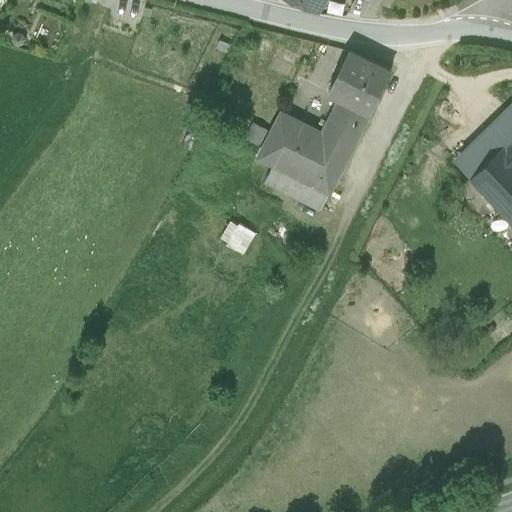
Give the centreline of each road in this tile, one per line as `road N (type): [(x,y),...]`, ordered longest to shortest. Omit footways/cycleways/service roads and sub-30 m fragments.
road 1 (track): [(338,229),(249,405),(201,474),(151,511)]
road 2 (residential): [(213,0),(360,32),(467,30)]
